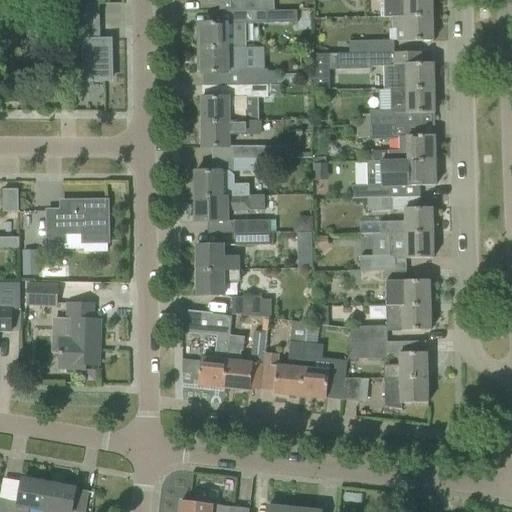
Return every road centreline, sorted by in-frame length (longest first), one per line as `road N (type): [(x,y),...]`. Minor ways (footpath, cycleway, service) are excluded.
road 1 (residential): [(511,378),(470,351),(462,0)]
road 2 (residential): [(511,492),(144,450)]
road 3 (residential): [(511,443),(145,404)]
road 4 (residential): [(145,404),(140,150)]
road 5 (residential): [(511,202),(504,0)]
road 6 (residential): [(140,150),(139,0)]
road 7 (residential): [(144,450),(0,423)]
road 8 (residential): [(0,150),(140,150)]
